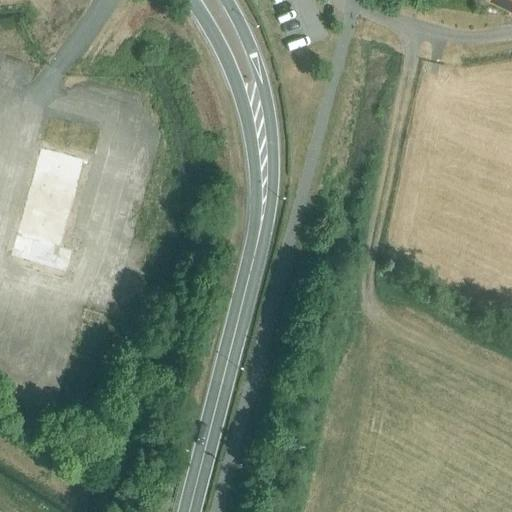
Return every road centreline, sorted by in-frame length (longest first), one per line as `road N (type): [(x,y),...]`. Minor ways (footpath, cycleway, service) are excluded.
road 1 (trunk): [(188,0),(230,71),(248,134),(251,267)]
road 2 (trunk): [(251,267),(265,225),(271,137),(259,77),(224,0)]
road 3 (trunk): [(187,511),(251,267)]
